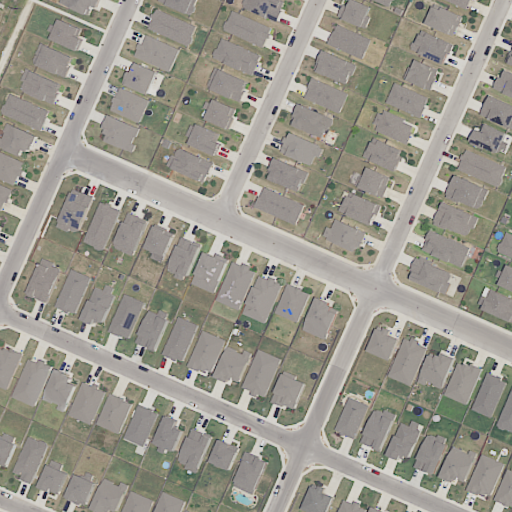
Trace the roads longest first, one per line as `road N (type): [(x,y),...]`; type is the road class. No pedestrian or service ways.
road 1 (residential): [(277,511),(506,0)]
road 2 (residential): [(454,511),(0,312)]
road 3 (residential): [(67,147),(511,348)]
road 4 (residential): [(132,0),(0,296)]
road 5 (residential): [(218,218),(315,0)]
